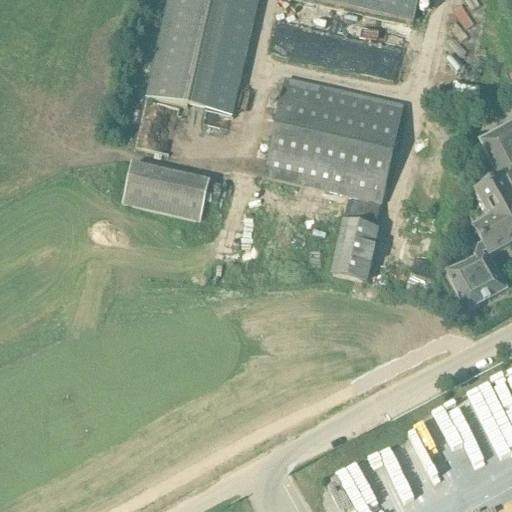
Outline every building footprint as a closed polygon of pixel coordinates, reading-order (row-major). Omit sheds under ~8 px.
[(168,0),(145,101),(233,121),(259,0),(168,0)] [(419,0),(303,0),(303,1),(414,26),(419,0)] [(405,108),(285,82),(263,182),(382,209),(405,108)] [(511,205),(511,219),(475,239),(466,244),(477,264),(487,259),(488,261),(511,248),(511,130),(480,148),(500,183),(511,205)] [(136,165),(126,208),(204,227),(214,184),(136,165)] [(511,219),(511,205),(500,183),(475,197),(481,208),(485,216),(469,225),(474,233),(472,234),(475,239),(511,219)] [(314,239),(339,244),(331,279),(368,287),(380,234),(375,233),(380,211),(347,203),(343,224),(318,218),(314,239)] [(487,259),(477,264),(447,281),(467,318),(507,296),(488,261),(487,259)] [(511,369),(457,395),(470,425),(485,418),(488,425),(511,413),(511,369)]
